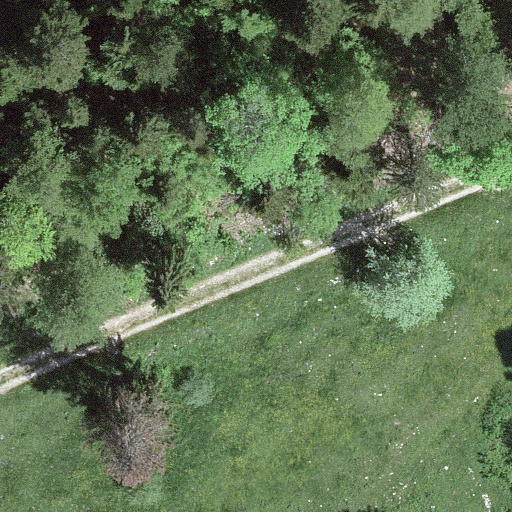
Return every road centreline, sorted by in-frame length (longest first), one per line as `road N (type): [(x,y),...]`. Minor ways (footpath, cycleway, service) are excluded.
road 1 (track): [(0,377),(511,160)]
road 2 (track): [(349,511),(414,412),(511,319)]
